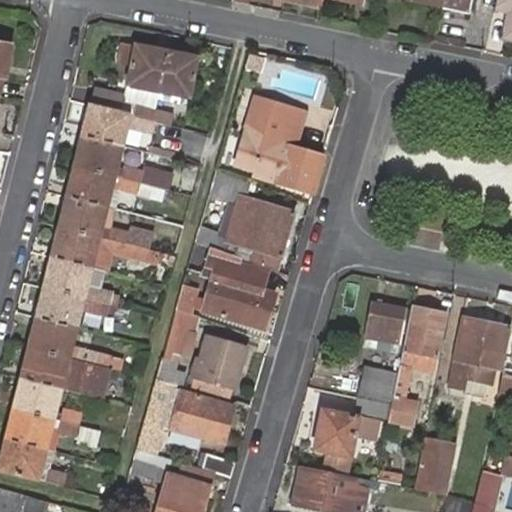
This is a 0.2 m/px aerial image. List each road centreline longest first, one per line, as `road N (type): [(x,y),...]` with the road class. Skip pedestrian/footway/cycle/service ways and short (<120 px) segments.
road 1 (residential): [(325,238),(244,511)]
road 2 (residential): [(102,0),(375,56)]
road 3 (residential): [(69,0),(0,270)]
road 4 (residential): [(325,238),(511,279)]
road 5 (residential): [(375,56),(325,238)]
road 6 (residential): [(375,56),(511,82)]
